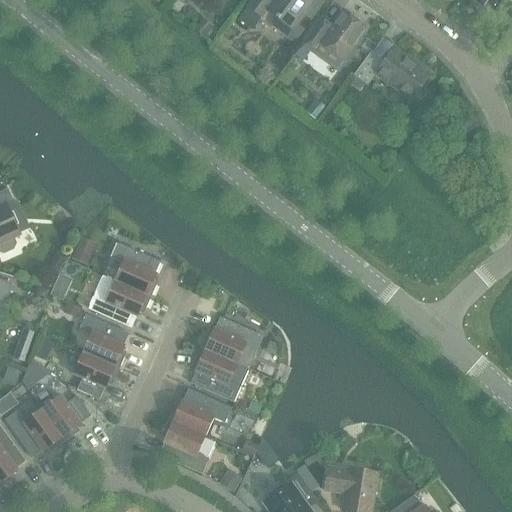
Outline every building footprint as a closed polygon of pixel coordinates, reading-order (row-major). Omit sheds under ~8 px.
[(254,0),(249,8),(262,18),(267,12),(279,20),(273,28),(295,44),(304,30),(296,25),(303,14),(312,20),(324,2),(320,0),(254,0)] [(471,0),(482,8),(488,0),(471,0)] [(321,20),(304,44),(295,56),(302,61),(311,49),(315,52),(320,44),(344,62),(368,29),(343,11),(332,28),(321,20)] [(204,19),(194,30),(203,38),(213,27),(204,19)] [(371,54),(354,77),(349,84),(359,91),(364,85),(367,87),(376,76),(412,102),(431,76),(395,50),(385,63),(371,54)] [(316,98),(306,112),(317,120),(327,107),(316,98)] [(474,130),(469,121),(460,125),(465,134),(474,130)] [(0,252),(3,253),(12,249),(15,244),(12,239),(19,235),(6,205),(13,201),(7,189),(0,192),(0,252)] [(114,282),(151,298),(156,285),(152,283),(156,275),(155,274),(160,263),(117,243),(110,259),(122,264),(114,282)] [(77,250),(72,260),(87,267),(92,257),(77,250)] [(57,252),(54,258),(54,263),(61,267),(66,258),(57,252)] [(102,277),(94,294),(88,310),(131,329),(136,317),(137,318),(141,309),(145,311),(151,298),(114,282),(102,277)] [(0,316),(12,284),(1,280),(0,279),(0,316)] [(57,283),(51,297),(60,301),(66,287),(57,283)] [(38,286),(34,298),(46,302),(50,290),(38,286)] [(69,305),(66,314),(77,319),(81,310),(69,305)] [(82,354),(119,370),(124,357),(120,355),(124,346),(123,346),(128,334),(85,315),(78,331),(90,336),(82,354)] [(248,370),(263,337),(220,318),(214,330),(214,329),(210,338),(205,336),(200,349),(248,370)] [(24,330),(18,345),(32,350),(37,335),(24,330)] [(42,339),(33,357),(45,362),(53,344),(42,339)] [(268,341),(264,350),(276,355),(280,346),(268,341)] [(248,370),(200,349),(194,361),(198,363),(195,372),(190,384),(233,403),(248,370)] [(119,370),(82,354),(73,375),(82,379),(77,391),(99,401),(104,389),(105,389),(109,380),(113,382),(119,370)] [(168,420),(204,437),(212,419),(224,424),(231,409),(188,390),(183,401),(182,401),(178,410),(173,408),(168,420)] [(41,410),(64,442),(76,434),(73,430),(81,425),(80,424),(91,416),(76,397),(66,404),(60,396),(41,410)] [(249,403),(245,412),(255,416),(259,407),(249,403)] [(64,442),(41,410),(26,421),(18,411),(4,420),(32,459),(42,451),(43,452),(50,446),(53,450),(64,442)] [(204,437),(168,420),(162,433),(167,435),(163,444),(158,456),(201,475),(208,460),(197,454),(204,437)] [(0,486),(1,488),(12,480),(9,476),(17,471),(17,470),(27,462),(0,424),(0,486)] [(245,440),(240,452),(252,458),(257,445),(245,440)] [(346,511),(371,511),(377,474),(348,469),(348,471),(328,468),(324,492),(344,495),(341,511),(346,511)] [(241,479),(228,471),(219,485),(232,493),(241,479)] [(269,511),(309,511),(304,504),(314,497),(297,474),(286,482),(289,485),(264,503),(269,511)] [(437,511),(436,511),(426,511),(422,506),(421,506),(413,496),(390,511),(437,511)]
